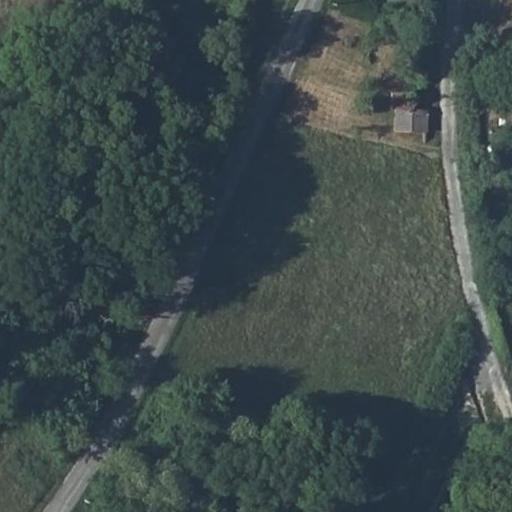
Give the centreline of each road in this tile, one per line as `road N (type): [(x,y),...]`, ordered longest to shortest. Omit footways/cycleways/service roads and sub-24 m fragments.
road 1 (unclassified): [(58,511),(128,407),(308,0)]
road 2 (track): [(456,0),(454,100),(467,241),(511,413)]
